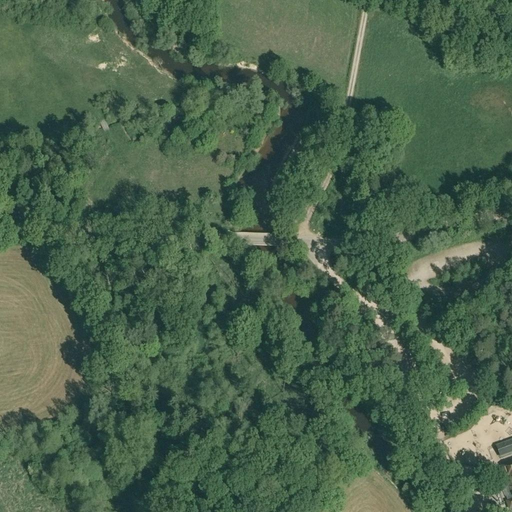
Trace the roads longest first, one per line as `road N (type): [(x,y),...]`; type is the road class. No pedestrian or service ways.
road 1 (track): [(456,511),(419,461),(371,366),(346,293),(300,243)]
road 2 (unclassified): [(300,243),(0,229)]
road 3 (track): [(389,306),(422,323),(468,393),(430,421),(380,310)]
road 4 (track): [(300,243),(330,175),(363,0)]
road 5 (unclassified): [(300,243),(384,240),(511,210)]
road 6 (track): [(415,274),(448,259),(498,253),(475,283),(451,292),(421,280)]
